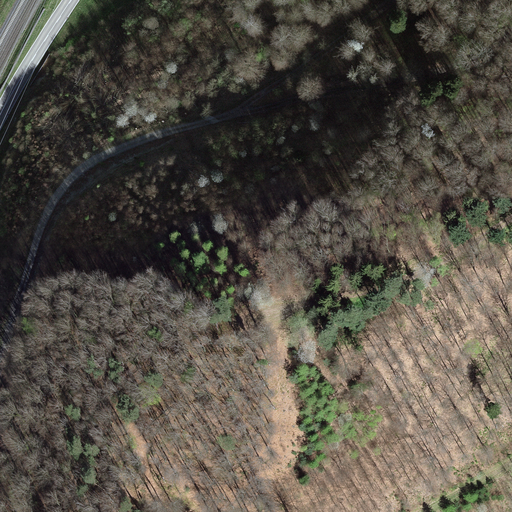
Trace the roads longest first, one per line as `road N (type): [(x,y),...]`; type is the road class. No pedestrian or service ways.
road 1 (track): [(0,368),(48,213),(82,169),(249,105),(469,59),(511,32)]
road 2 (track): [(249,105),(386,0)]
road 3 (track): [(380,289),(511,209)]
road 4 (secondary): [(71,0),(0,123)]
